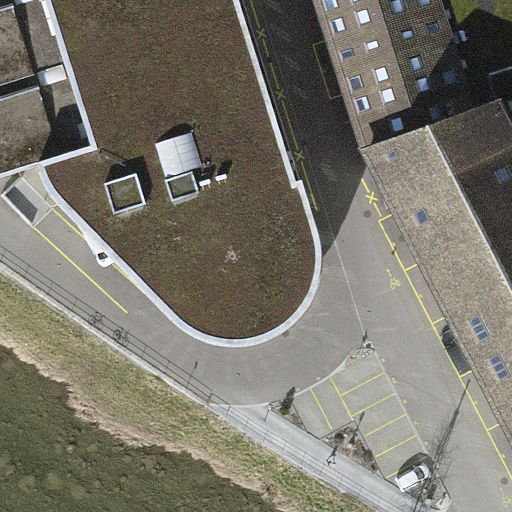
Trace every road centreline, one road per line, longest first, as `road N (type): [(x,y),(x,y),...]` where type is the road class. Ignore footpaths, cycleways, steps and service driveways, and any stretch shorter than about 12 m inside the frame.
road 1 (unclassified): [(0,236),(204,380),(249,385),(282,377),(315,358),(343,327),(392,308)]
road 2 (unclassified): [(392,308),(335,171),(280,0)]
road 3 (unclassified): [(392,308),(480,475),(508,511)]
